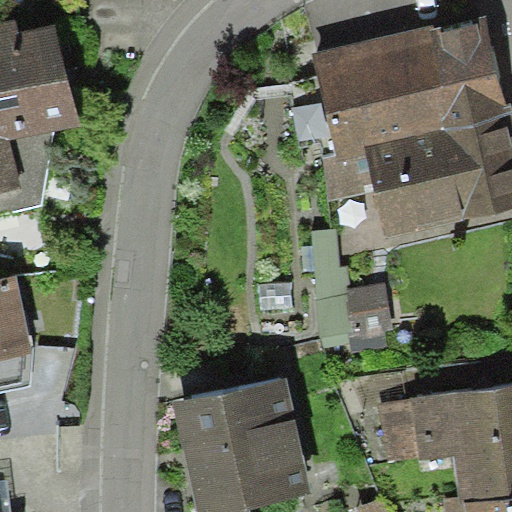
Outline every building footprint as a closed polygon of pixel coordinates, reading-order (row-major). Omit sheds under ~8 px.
[(80,110),(53,12),(14,22),(11,12),(0,14),(0,206),(42,195),(52,117),(80,110)] [(511,128),(495,54),(487,16),(312,55),(333,148),(323,151),(345,244),(511,206),(511,128)] [(334,224),(312,225),(315,285),(349,283),(346,263),(338,264),(334,224)] [(18,263),(0,266),(0,345),(32,339),(18,263)] [(289,278),(258,280),(260,306),(293,303),(289,278)] [(392,315),(388,278),(349,283),(351,321),(392,315)] [(66,305),(40,311),(47,341),(73,335),(66,305)] [(286,368),(174,391),(199,511),(252,511),(248,494),(310,481),(286,368)] [(457,458),(462,491),(511,482),(511,374),(377,402),(390,465),(457,458)] [(511,511),(511,482),(462,491),(465,511),(511,511)] [(391,511),(384,495),(353,500),(357,511),(391,511)]
